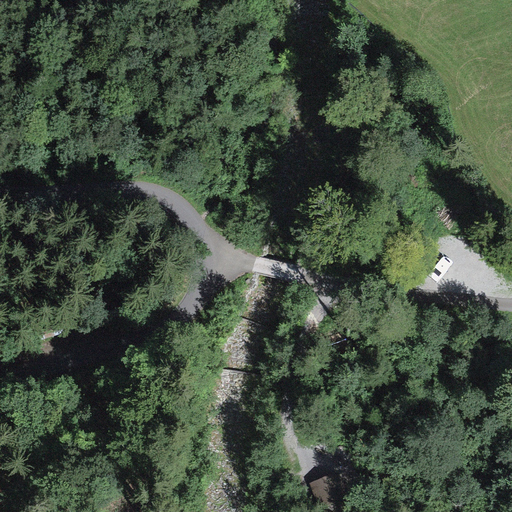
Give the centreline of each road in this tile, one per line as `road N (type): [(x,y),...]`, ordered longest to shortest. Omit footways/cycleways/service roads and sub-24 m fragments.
road 1 (unclassified): [(239,256),(170,329),(53,365),(0,398)]
road 2 (unclassified): [(239,256),(318,279),(511,304)]
road 3 (unclassified): [(0,186),(161,195),(239,256)]
